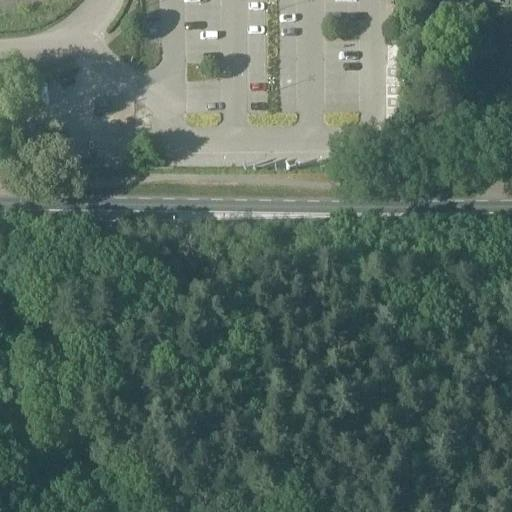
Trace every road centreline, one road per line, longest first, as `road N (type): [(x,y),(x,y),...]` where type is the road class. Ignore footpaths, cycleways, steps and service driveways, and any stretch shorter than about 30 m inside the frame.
road 1 (primary): [(0,226),(320,225),(388,214)]
road 2 (primary): [(388,214),(0,202)]
road 3 (track): [(439,0),(441,69),(476,119),(486,155),(484,214)]
road 4 (unknown): [(369,0),(368,117),(343,139),(307,132)]
road 5 (primary): [(388,214),(511,214)]
